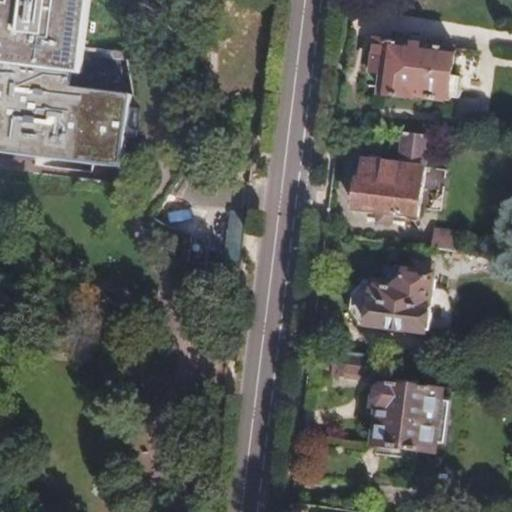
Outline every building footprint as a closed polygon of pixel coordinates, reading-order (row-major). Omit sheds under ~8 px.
[(0,0),(0,104),(66,113),(71,71),(80,72),(89,0),(0,0)] [(380,42),(376,73),(384,73),(382,97),(414,101),(416,97),(423,98),(424,102),(445,104),(446,99),(453,101),(454,97),(463,98),(466,78),(481,80),(485,55),(380,42)] [(426,138),(401,135),(397,163),(362,159),(360,181),(357,181),(353,210),(377,213),(375,224),(389,226),(391,215),(416,218),(426,138)] [(231,222),(230,249),(243,249),(244,222),(231,222)] [(433,231),(430,249),(459,253),(462,235),(433,231)] [(352,295),(350,313),(361,327),(432,334),(438,333),(444,329),(448,325),(449,321),(451,315),(451,311),(449,305),(445,299),(442,297),(439,295),(433,294),(437,273),(425,272),(427,264),(406,261),(405,270),(394,268),(392,278),(382,285),(366,283),(352,295)] [(371,357),(313,350),(310,368),(339,372),(338,374),(368,378),(371,357)] [(383,409),(378,445),(383,446),(382,455),(422,460),(423,451),(440,453),(442,443),(448,444),(454,403),(446,402),(448,390),(382,382),(379,408),(383,409)]
